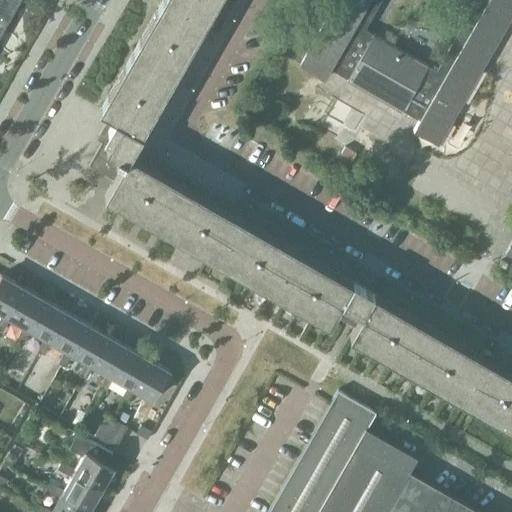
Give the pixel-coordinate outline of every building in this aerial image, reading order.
[(0,0),(0,33),(19,0),(0,0)] [(108,145),(130,155),(142,134),(141,133),(144,129),(149,132),(161,111),(156,108),(160,101),(165,104),(177,83),(172,80),(176,74),(181,77),(193,56),(188,53),(192,46),(197,49),(209,28),(204,25),(217,0),(162,0),(99,109),(121,122),(108,145)] [(402,110),(419,120),(413,131),(438,145),(511,15),(511,0),(337,0),(300,66),(324,80),(330,69),(347,79),(347,80),(402,112),(402,110)] [(130,155),(108,145),(102,142),(88,166),(89,167),(90,165),(114,179),(105,196),(329,324),(335,313),(356,324),(350,336),(511,428),(511,372),(510,372),(511,369),(511,366),(492,355),(489,360),(374,294),(374,293),(353,281),(353,282),(237,216),(240,210),(219,198),(216,204),(209,200),(212,195),(191,183),(188,188),(181,184),(184,179),(164,167),(161,172),(154,168),(157,163),(136,151),(133,156),(130,155)] [(351,161),(356,154),(345,148),(341,155),(351,161)] [(0,311),(2,313),(6,315),(22,286),(1,274),(0,275),(0,311)] [(10,317),(23,325),(27,327),(43,298),(22,286),(6,315),(2,313),(0,317),(0,329),(2,330),(10,317)] [(31,329),(44,336),(48,339),(64,310),(43,298),(27,327),(23,325),(16,339),(23,342),(31,329)] [(51,341),(65,349),(69,350),(85,322),(64,310),(48,339),(44,336),(37,351),(44,354),(51,341)] [(72,353),(86,360),(89,362),(106,334),(85,322),(69,350),(65,349),(58,363),(65,366),(72,353)] [(93,365),(107,372),(110,374),(126,346),(106,334),(89,362),(86,360),(79,375),(86,378),(93,365)] [(114,377),(127,384),(131,386),(147,358),(126,346),(110,374),(107,372),(100,386),(106,390),(114,377)] [(131,386),(127,384),(121,398),(127,402),(135,389),(152,399),(169,370),(147,358),(131,386)] [(483,511),(409,470),(417,456),(366,427),(375,412),(338,390),(268,511),(483,511)] [(121,437),(127,427),(107,415),(101,425),(121,437)] [(116,448),(121,437),(101,425),(95,436),(116,448)] [(107,463),(113,452),(78,433),(74,440),(88,448),(86,451),(107,463)] [(83,455),(75,469),(73,472),(102,489),(114,467),(107,463),(86,451),(88,448),(74,440),(69,448),(83,455)] [(71,476),(64,489),(61,493),(90,509),(102,489),(73,472),(75,469),(61,462),(58,468),(71,476)] [(59,497),(52,510),(50,511),(88,511),(90,509),(61,493),(64,489),(49,483),(46,489),(59,497)]
